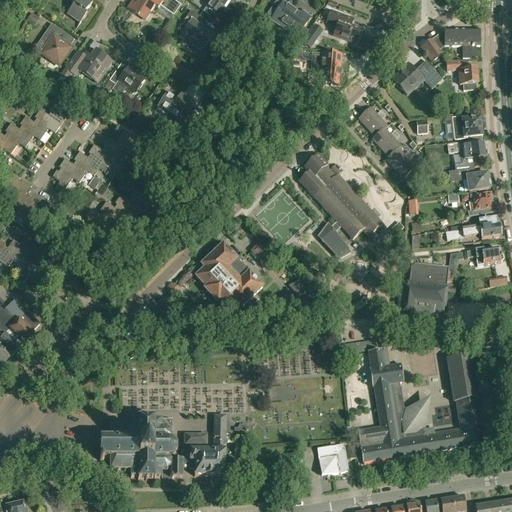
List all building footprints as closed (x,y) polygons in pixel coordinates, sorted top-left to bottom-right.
[(73,6),(68,14),(81,23),(87,15),(85,14),(92,4),(86,0),(75,0),(76,0),(72,5),(73,6)] [(181,6),(172,0),(139,0),(137,5),(133,2),(127,9),(140,18),(141,17),(146,21),(155,8),(159,11),(161,7),(174,16),(181,6)] [(221,16),(232,0),(209,0),(205,6),(207,7),(203,12),(210,17),(214,11),(221,16)] [(303,30),(311,18),(303,12),(300,15),(284,3),(271,20),(302,42),(308,33),(303,30)] [(183,35),(193,41),(193,45),(194,48),(197,50),(199,50),(203,49),(213,35),(200,26),(204,20),(192,11),(182,25),(188,29),(183,35)] [(360,29),(351,26),(353,20),(331,12),(327,23),(337,27),(333,36),(355,44),(360,29)] [(31,14),(26,22),(35,27),(39,20),(31,14)] [(59,68),(65,60),(72,49),(69,47),(74,41),(52,25),(34,50),(59,68)] [(432,40),(421,48),(430,62),(441,54),(439,50),(445,46),(445,48),(462,47),(462,60),(476,60),(476,58),(477,58),(477,49),(476,49),(476,48),(480,47),(479,31),(444,32),(432,41),(432,40)] [(316,41),(308,35),(302,43),(310,49),(316,41)] [(96,51),(89,61),(78,53),(59,81),(65,85),(72,74),(75,77),(79,71),(97,84),(112,63),(96,51)] [(341,56),(321,55),(319,84),(338,86),(339,77),(341,77),(341,76),(340,76),(340,72),(341,72),(341,71),(340,71),(341,56)] [(420,68),(436,86),(442,81),(425,63),(420,68)] [(463,93),(476,92),(476,85),(478,85),(477,70),(469,71),(469,63),(446,64),(446,73),(458,72),(458,87),(463,87),(463,93)] [(392,81),(407,97),(422,82),(431,91),(436,86),(420,68),(415,73),(409,66),(392,81)] [(125,72),(119,68),(110,82),(104,90),(109,94),(111,90),(120,97),(127,88),(128,88),(126,91),(132,96),(134,93),(136,94),(145,81),(128,69),(125,72)] [(303,100),(307,92),(292,84),(288,92),(303,100)] [(94,92),(99,96),(102,91),(97,87),(94,92)] [(159,108),(155,114),(164,120),(168,115),(177,121),(183,112),(189,116),(187,119),(189,121),(192,123),(194,120),(195,121),(202,111),(198,108),(199,106),(200,105),(186,95),(185,95),(181,102),(177,100),(169,94),(159,108)] [(48,117),(46,115),(42,121),(50,127),(48,130),(55,135),(66,119),(58,114),(62,109),(55,104),(54,104),(50,102),(46,107),(50,110),(49,112),(51,113),(48,117)] [(359,120),(367,129),(384,114),(381,112),(377,115),(371,109),(359,120)] [(36,134),(33,138),(40,142),(48,130),(50,127),(42,121),(46,115),(40,111),(34,119),(36,120),(34,124),(32,122),(27,128),(36,134)] [(386,117),(384,114),(367,129),(375,138),(376,138),(385,129),(386,129),(388,127),(382,121),(386,117)] [(19,131),(17,129),(13,135),(21,141),(19,144),(25,149),(33,138),(36,134),(27,128),(32,122),(25,118),(19,126),(21,127),(19,131)] [(463,119),(452,120),(455,142),(464,141),(464,140),(468,140),(469,143),(481,142),(481,138),(482,138),(481,129),(482,129),(482,122),(480,122),(480,120),(463,122),(463,119)] [(416,124),(417,136),(427,135),(426,123),(416,124)] [(4,138),(2,136),(0,139),(0,142),(7,147),(4,151),(10,156),(19,144),(21,141),(13,135),(17,129),(11,125),(5,133),(7,134),(4,138)] [(373,141),(381,150),(397,135),(395,132),(391,135),(386,129),(385,129),(376,138),(375,138),(373,141)] [(117,145),(115,143),(110,149),(119,156),(116,159),(123,163),(134,147),(127,142),(130,137),(123,132),(118,140),(119,142),(117,145)] [(178,134),(172,142),(177,146),(183,137),(178,134)] [(400,137),(397,135),(381,150),(389,158),(390,159),(399,150),(402,147),(396,141),(400,137)] [(108,170),(116,159),(119,156),(110,149),(115,143),(109,139),(103,148),(105,149),(102,152),(100,150),(95,157),(104,163),(102,165),(108,170)] [(447,147),(448,151),(448,155),(458,154),(457,145),(447,147)] [(89,169),(87,173),(94,177),(102,165),(104,163),(95,157),(100,150),(94,146),(88,155),(90,156),(88,159),(85,157),(81,163),(89,169)] [(454,166),(455,172),(474,169),(486,167),(483,146),(463,148),(464,153),(465,162),(462,162),(462,165),(454,166)] [(395,170),(411,155),(409,153),(405,156),(399,150),(390,159),(389,158),(387,161),(395,170)] [(73,166),(71,165),(66,171),(74,177),(73,180),(79,184),(87,173),(89,169),(81,163),(85,157),(80,153),(73,162),(75,163),(73,166)] [(331,170),(327,166),(328,166),(318,155),(305,168),(309,173),(300,181),(323,207),(337,222),(331,227),(328,223),(318,237),(340,260),(352,253),(335,233),(341,227),(353,240),(363,231),(372,241),(378,235),(375,232),(383,226),(380,223),(381,222),(338,176),(343,172),(336,165),(331,170)] [(414,158),(411,155),(395,170),(404,179),(412,172),(416,168),(410,161),(414,158)] [(66,171),(71,165),(65,161),(59,168),(61,170),(58,173),(57,172),(52,178),(60,183),(58,186),(65,191),(73,180),(74,177),(66,171)] [(475,175),(474,169),(455,172),(448,173),(450,184),(466,181),(469,193),(490,189),(490,188),(492,187),(491,183),(489,183),(488,175),(480,176),(480,174),(475,175)] [(0,188),(12,196),(15,198),(21,190),(26,194),(31,188),(23,182),(22,184),(18,181),(20,179),(14,175),(9,183),(5,180),(0,188)] [(92,179),(87,186),(92,190),(97,182),(92,179)] [(135,189),(129,197),(131,199),(129,202),(127,201),(122,207),(130,213),(128,215),(135,220),(146,204),(139,199),(142,194),(135,189)] [(28,205),(34,209),(38,202),(30,197),(29,199),(25,196),(26,194),(21,190),(15,198),(12,196),(7,202),(19,211),(22,213),(28,205)] [(495,214),(493,214),(493,209),(495,209),(493,209),(490,195),(471,198),(474,213),(468,213),(469,218),(496,214),(495,214)] [(128,215),(130,213),(122,207),(127,201),(120,196),(115,205),(116,206),(114,209),(112,208),(107,214),(116,220),(114,223),(120,227),(128,215)] [(448,197),(448,205),(459,204),(458,196),(448,197)] [(114,223),(116,220),(107,214),(112,208),(106,203),(100,211),(102,212),(99,216),(97,214),(93,221),(101,227),(99,230),(105,234),(114,223)] [(33,211),(34,209),(28,205),(22,213),(19,211),(14,217),(30,228),(35,221),(40,224),(45,217),(37,211),(36,213),(33,211)] [(83,222),(79,228),(86,233),(83,236),(91,241),(99,230),(101,227),(93,221),(97,214),(91,210),(85,219),(88,220),(85,223),(83,222)] [(145,215),(146,215),(150,218),(153,213),(148,210),(145,215)] [(451,230),(452,234),(480,229),(492,227),(492,228),(499,226),(498,216),(478,220),(480,226),(477,227),(477,225),(451,230)] [(404,230),(399,225),(385,237),(390,242),(404,230)] [(463,240),(463,239),(478,236),(478,235),(481,234),(482,240),(501,237),(501,235),(502,234),(502,232),(500,231),(499,226),(492,228),(492,227),(480,229),(480,230),(463,233),(452,234),(446,235),(447,243),(463,240)] [(0,241),(0,263),(8,269),(13,262),(9,260),(15,251),(9,247),(7,250),(4,248),(5,246),(0,241)] [(24,271),(29,264),(25,261),(31,253),(25,249),(24,252),(20,249),(22,247),(14,241),(9,247),(15,251),(9,260),(13,262),(24,271)] [(42,263),(47,255),(41,251),(39,253),(36,251),(37,249),(30,243),(25,249),(31,253),(25,261),(29,264),(40,272),(45,265),(42,263)] [(250,252),(259,261),(268,252),(260,243),(250,252)] [(204,290),(217,304),(232,290),(219,276),(237,259),(223,245),(201,265),(205,269),(195,277),(206,288),(204,290)] [(499,251),(483,253),(483,251),(467,253),(468,259),(476,258),(477,267),(501,264),(504,261),(503,257),(500,255),(499,251)] [(450,256),(449,269),(448,273),(455,274),(456,261),(463,260),(462,254),(450,256)] [(239,261),(237,259),(219,276),(232,290),(217,304),(218,304),(219,302),(230,313),(239,305),(242,308),(264,287),(248,270),(247,271),(238,261),(239,261)] [(409,285),(447,290),(447,283),(448,273),(449,269),(415,265),(415,264),(414,263),(414,262),(413,262),(412,261),(411,261),(410,262),(409,262),(409,263),(408,264),(408,265),(408,266),(409,266),(409,267),(410,267),(411,268),(409,285)] [(447,290),(409,285),(403,284),(403,283),(402,283),(402,284),(398,319),(443,324),(447,290)] [(303,293),(298,297),(306,306),(313,306),(308,291),(303,287),(300,289),(303,293)] [(0,331),(3,333),(4,332),(6,334),(20,348),(21,347),(33,334),(40,326),(27,312),(17,304),(14,300),(4,311),(2,312),(0,309),(0,331)] [(69,323),(66,328),(76,334),(79,329),(80,322),(74,319),(69,323)] [(0,369),(9,360),(13,356),(0,343),(0,340),(1,340),(6,334),(4,332),(3,333),(0,331),(0,369)] [(1,340),(0,340),(0,343),(13,356),(19,349),(20,348),(6,334),(1,340)] [(470,349),(446,353),(447,360),(454,403),(456,403),(459,423),(460,423),(461,430),(463,429),(481,426),(477,399),(479,399),(472,356),(471,356),(470,349)] [(374,388),(374,389),(376,400),(380,428),(380,429),(377,429),(358,432),(360,446),(361,446),(362,450),(360,450),(363,464),(420,455),(425,454),(466,448),(466,449),(484,446),(481,426),(463,429),(461,430),(434,434),(434,429),(426,430),(424,428),(424,427),(427,425),(428,410),(427,410),(427,407),(427,405),(425,404),(424,405),(421,406),(420,405),(407,411),(405,410),(405,409),(401,389),(400,384),(404,383),(401,365),(390,367),(387,350),(382,351),(382,350),(368,352),(371,370),(369,370),(372,388),(374,388)] [(183,477),(183,467),(183,466),(183,461),(182,461),(171,460),(171,458),(171,457),(172,458),(173,458),(172,457),(176,453),(177,454),(178,453),(177,452),(177,447),(178,446),(177,445),(176,446),(173,442),(174,441),(173,440),(172,441),(171,441),(171,438),(170,437),(170,433),(171,432),(172,432),(172,421),(162,421),(161,420),(160,421),(154,421),(154,420),(155,419),(154,418),(153,419),(147,419),(147,417),(145,417),(145,419),(139,419),(138,418),(137,419),(138,420),(138,421),(132,420),(131,420),(130,420),(131,421),(131,427),(125,427),(125,424),(124,424),(124,427),(118,427),(118,425),(117,425),(117,427),(115,427),(111,427),(110,426),(109,427),(110,428),(110,433),(106,433),(103,436),(103,440),(100,440),(99,439),(99,440),(100,441),(100,451),(100,459),(99,460),(100,463),(102,463),(105,466),(110,466),(110,471),(109,472),(110,473),(111,472),(117,472),(117,473),(118,473),(118,472),(124,472),(124,474),(125,474),(126,472),(131,472),(131,477),(130,478),(131,479),(132,478),(138,478),(138,479),(137,480),(138,481),(140,480),(153,480),(154,481),(155,480),(154,479),(160,479),(161,480),(170,480),(172,480),(174,478),(183,478),(183,477)] [(194,477),(210,477),(225,477),(225,476),(233,476),(233,466),(225,466),(226,435),(233,435),(233,433),(229,433),(227,430),(230,427),(227,423),(226,423),(226,418),(214,418),(214,452),(207,452),(194,452),(194,467),(194,477)] [(183,461),(183,466),(183,467),(194,467),(194,452),(207,452),(207,434),(183,434),(183,452),(182,452),(182,461),(183,461)] [(317,450),(321,477),(348,473),(344,446),(317,450)] [(243,456),(243,474),(250,474),(250,478),(283,478),(283,474),(290,474),(290,456),(289,456),(289,452),(282,452),(271,452),(271,456),(263,456),(263,452),(251,452),(251,456),(243,456)] [(466,511),(464,498),(452,500),(453,511),(466,511)] [(453,511),(452,500),(440,502),(441,511),(453,511)] [(511,511),(511,501),(501,503),(502,511),(511,511)] [(27,511),(25,503),(15,505),(16,511),(27,511)] [(425,511),(437,511),(436,503),(424,504),(425,511)] [(489,511),(502,511),(501,503),(488,505),(489,511)]
